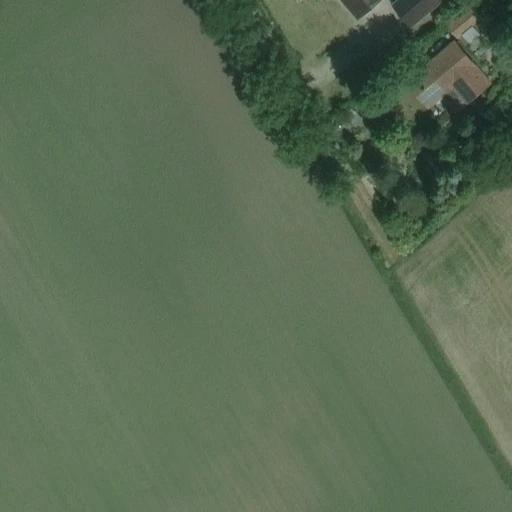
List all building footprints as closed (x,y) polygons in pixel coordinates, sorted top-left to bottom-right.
[(341,0),(357,18),(378,0),(341,0)] [(394,0),(391,3),(410,26),(440,0),(394,0)] [(496,4),(492,0),(473,0),(467,5),(471,10),(449,29),(458,39),(481,20),(479,18),(496,4)] [(490,84),(454,42),(406,82),(428,108),(442,97),(456,113),(490,84)] [(356,59),(340,43),(319,63),(335,80),(356,59)] [(511,50),(502,59),(511,69),(511,50)]
